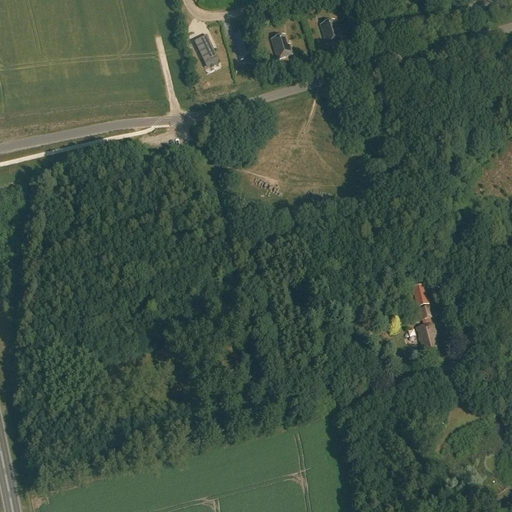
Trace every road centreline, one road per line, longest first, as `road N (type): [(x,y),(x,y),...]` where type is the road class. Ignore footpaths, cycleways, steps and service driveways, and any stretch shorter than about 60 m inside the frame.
road 1 (unclassified): [(0,149),(202,115),(511,26)]
road 2 (residential): [(511,338),(365,403)]
